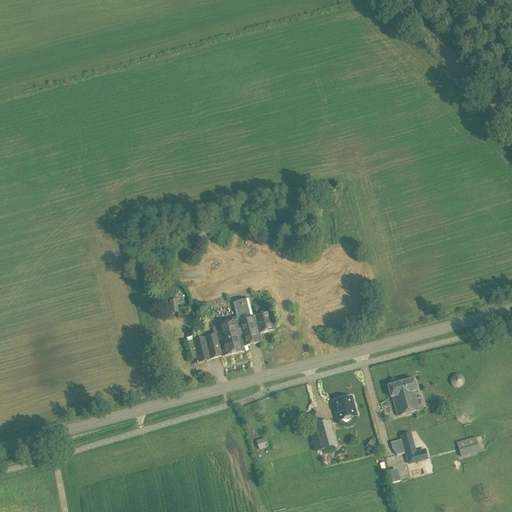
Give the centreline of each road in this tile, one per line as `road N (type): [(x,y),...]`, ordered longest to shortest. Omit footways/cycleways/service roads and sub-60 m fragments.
road 1 (tertiary): [(0,448),(511,309)]
road 2 (track): [(389,0),(511,125)]
